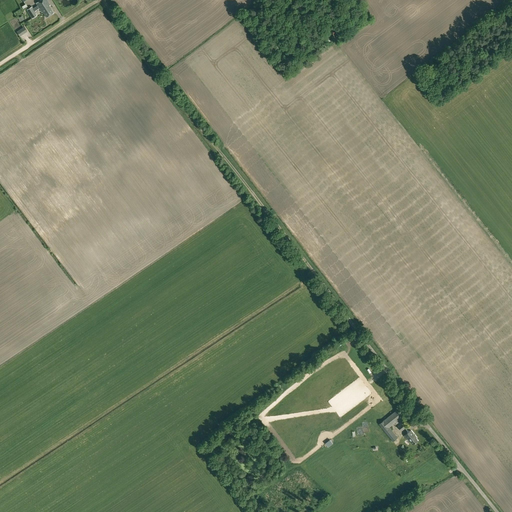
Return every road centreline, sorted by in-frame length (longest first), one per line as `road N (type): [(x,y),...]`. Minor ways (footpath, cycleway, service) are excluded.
road 1 (track): [(104,0),(352,326)]
road 2 (unclassified): [(498,511),(352,326)]
